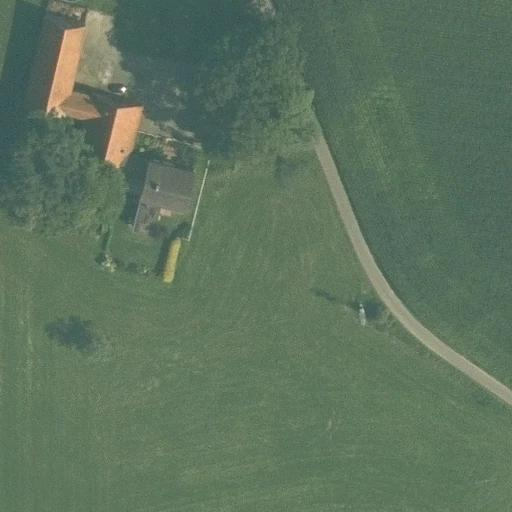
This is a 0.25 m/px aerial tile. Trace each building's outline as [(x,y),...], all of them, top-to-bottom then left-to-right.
[(84,22),(44,12),(23,102),(62,112),(62,111),(68,88),(84,22)] [(237,79),(210,72),(194,134),(222,141),(237,79)] [(90,93),(68,88),(62,111),(85,117),(90,93)] [(141,104),(91,92),(90,93),(85,117),(75,158),(124,170),(129,153),(141,104)] [(147,158),(129,153),(124,170),(143,175),(147,158)] [(192,168),(148,156),(147,158),(143,175),(131,224),(152,229),(160,198),(183,204),(192,168)]
